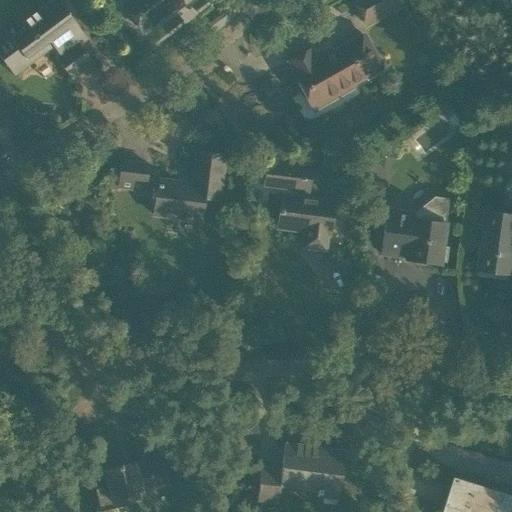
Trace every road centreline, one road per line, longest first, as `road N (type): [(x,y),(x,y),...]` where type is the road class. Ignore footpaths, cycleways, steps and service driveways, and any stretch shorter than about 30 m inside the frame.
road 1 (tertiary): [(511,393),(389,365),(112,360),(59,346),(0,288)]
road 2 (residential): [(0,197),(222,45),(236,10),(232,0)]
